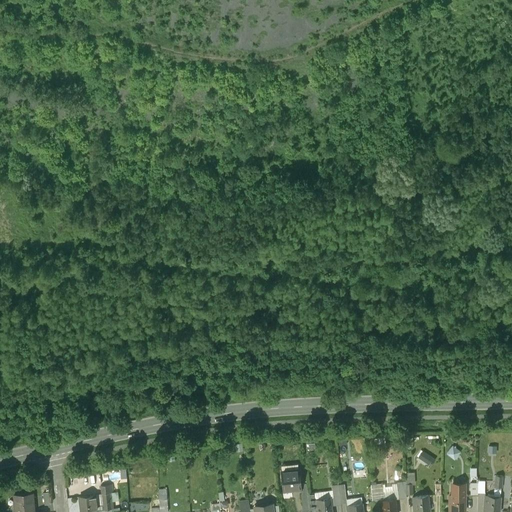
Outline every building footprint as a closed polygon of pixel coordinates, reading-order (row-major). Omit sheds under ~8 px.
[(417,455),(429,464),(434,457),(422,448),(417,455)] [(299,469),(280,471),(282,491),(282,489),(290,488),(290,490),(300,489),(299,469)] [(501,475),(494,474),(493,489),(492,489),(491,495),(500,495),(501,475)] [(102,482),(104,506),(112,506),(110,482),(102,482)] [(345,485),(338,486),(339,502),(347,502),(345,485)] [(158,487),(158,506),(151,507),(151,511),(166,511),(166,486),(158,487)] [(464,486),(450,486),(450,502),(448,502),(448,511),(465,511),(464,486)] [(33,511),(32,493),(13,494),(14,511),(33,511)] [(96,494),(79,495),(81,511),(95,509),(94,501),(96,501),(96,494)] [(491,495),(483,494),(481,510),(498,511),(500,495),(491,495)] [(428,511),(427,496),(411,497),(412,511),(428,511)] [(246,498),(237,500),(238,511),(247,511),(247,507),(246,498)] [(312,500),(311,500),(312,506),(313,511),(329,511),(328,498),(312,500)] [(395,511),(394,499),(380,500),(380,501),(378,501),(378,511),(395,511)] [(361,511),(360,503),(344,505),(345,511),(361,511)]
